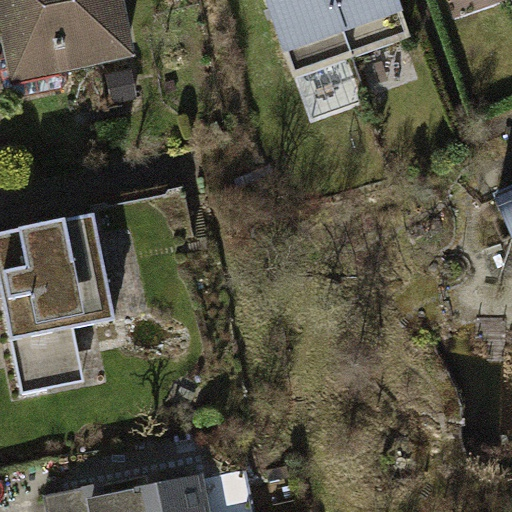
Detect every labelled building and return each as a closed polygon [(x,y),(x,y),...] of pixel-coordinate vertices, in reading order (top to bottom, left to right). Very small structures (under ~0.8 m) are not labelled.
[(0,0),(0,28),(12,85),(136,60),(123,0),(0,0)] [(331,0),(265,0),(294,82),(353,61),(331,0)] [(398,0),(331,0),(353,61),(413,41),(398,0)] [(511,193),(496,200),(511,238),(511,193)] [(94,218),(0,237),(0,288),(11,344),(115,323),(94,218)] [(84,490),(44,498),(46,511),(254,511),(247,471),(87,503),(84,490)]
